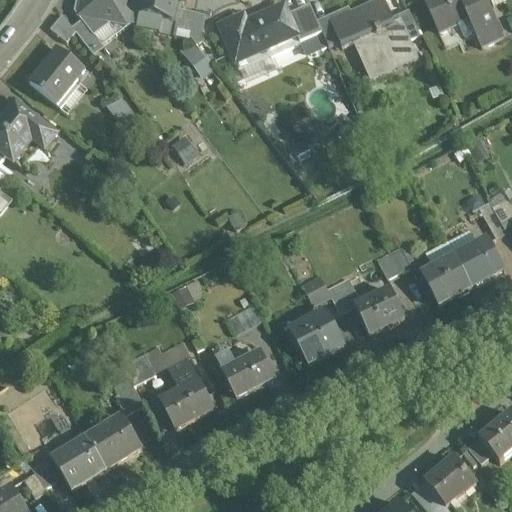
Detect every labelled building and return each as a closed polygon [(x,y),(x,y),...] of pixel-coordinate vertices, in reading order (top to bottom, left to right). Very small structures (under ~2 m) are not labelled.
[(85,0),(83,0),(78,0),(75,18),(82,28),(94,43),(95,43),(109,32),(110,28),(138,33),(142,13),(129,10),(131,0),(85,0)] [(144,0),(131,0),(129,10),(142,13),(144,0)] [(178,0),(144,0),(142,13),(138,33),(138,35),(159,39),(160,39),(163,26),(172,28),(178,0)] [(470,0),(443,0),(428,7),(444,43),(465,34),(463,30),(472,26),(487,60),(509,50),(487,2),(474,8),(470,0)] [(389,10),(356,25),(354,20),(334,30),(345,53),(345,54),(347,59),(359,54),(374,86),(409,71),(411,76),(423,71),(415,52),(405,30),(416,26),(414,21),(397,29),(389,10)] [(195,20),(179,17),(177,29),(174,42),(189,46),(190,46),(190,45),(195,20)] [(290,19),(252,35),(249,29),(226,39),(242,76),(275,62),(277,67),(328,45),(323,35),(316,17),(293,27),(290,19)] [(77,41),(63,23),(51,37),(68,51),(77,41)] [(172,28),(163,26),(160,39),(174,42),(177,29),(172,28)] [(426,47),(416,26),(405,30),(415,52),(426,47)] [(94,43),(82,28),(73,35),(77,41),(94,63),(105,56),(95,43),(94,43)] [(334,30),(323,35),(328,45),(334,59),(345,54),(345,53),(334,30)] [(86,79),(59,57),(32,93),(59,114),(86,79)] [(123,102),(108,113),(121,132),(136,122),(123,102)] [(58,145),(16,111),(0,130),(0,159),(7,165),(22,177),(40,154),(46,159),(58,145)] [(185,171),(198,162),(187,145),(174,154),(185,171)] [(112,178),(93,162),(84,173),(103,189),(112,178)] [(0,221),(11,208),(12,209),(13,208),(0,197),(0,221)] [(511,211),(509,205),(493,214),(502,232),(511,226),(511,211)] [(496,220),(486,226),(496,245),(506,240),(496,220)] [(426,256),(430,266),(476,245),(471,235),(426,256)] [(488,245),(455,262),(472,294),(505,277),(488,245)] [(412,273),(402,253),(389,259),(400,279),(412,273)] [(389,259),(377,266),(388,285),(400,279),(389,259)] [(472,294),(455,262),(422,280),(439,312),(472,294)] [(321,283),(302,293),(313,313),(331,303),(328,296),(321,283)] [(343,288),(328,296),(331,303),(341,320),(355,313),(355,312),(343,288)] [(355,312),(355,313),(370,342),(405,325),(390,295),(355,312)] [(254,311),(237,320),(237,321),(228,325),(237,342),(262,328),(254,311)] [(326,317),(286,338),(297,359),(301,357),(309,372),(345,353),(326,317)] [(261,358),(235,371),(238,377),(225,383),(237,407),(276,387),(261,358)] [(145,359),(123,370),(134,392),(156,380),(145,359)] [(214,415),(187,364),(168,373),(180,397),(160,407),(175,436),(214,415)] [(130,385),(115,394),(129,420),(144,410),(134,392),(130,385)] [(511,418),(511,417),(479,443),(480,444),(493,461),(500,469),(511,458),(511,418)] [(122,423),(87,444),(107,476),(142,455),(122,423)] [(87,444),(52,466),(72,498),(107,476),(87,444)] [(493,461),(480,444),(468,454),(482,470),(493,461)] [(427,486),(426,488),(445,511),(447,511),(463,499),(463,500),(477,489),(455,463),(427,486)] [(47,467),(33,475),(35,479),(36,479),(46,495),(59,486),(47,467)] [(46,495),(36,479),(35,479),(24,486),(36,505),(48,498),(46,495)] [(23,511),(12,493),(0,500),(0,511),(23,511)]
